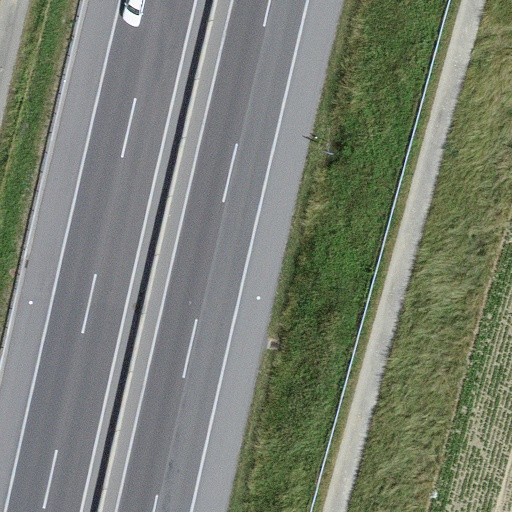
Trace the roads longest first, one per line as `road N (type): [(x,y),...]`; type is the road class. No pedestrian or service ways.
road 1 (track): [(336,511),(475,0)]
road 2 (motorway): [(153,511),(271,0)]
road 3 (motorway): [(158,0),(43,511)]
